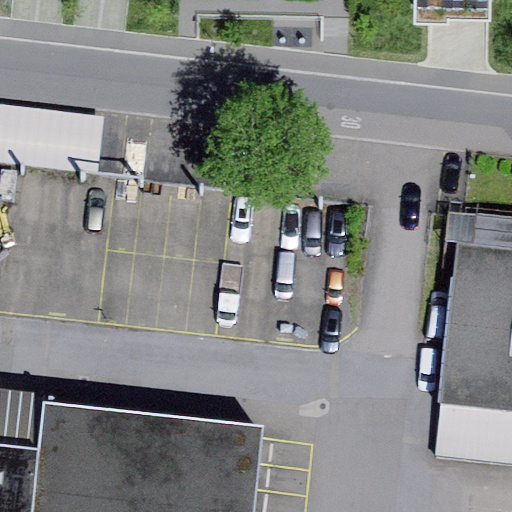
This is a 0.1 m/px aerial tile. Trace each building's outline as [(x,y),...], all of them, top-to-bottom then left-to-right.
[(415,0),(415,21),(449,22),(450,16),(490,16),(490,0),(415,0)] [(105,118),(0,106),(0,163),(98,175),(105,118)] [(473,248),(457,247),(441,400),(511,407),(511,220),(477,217),(473,248)] [(0,391),(0,444),(41,449),(45,405),(46,396),(0,391)] [(511,407),(441,400),(434,456),(511,464),(511,407)] [(0,511),(254,511),(264,426),(45,405),(41,449),(0,444),(0,511)]
